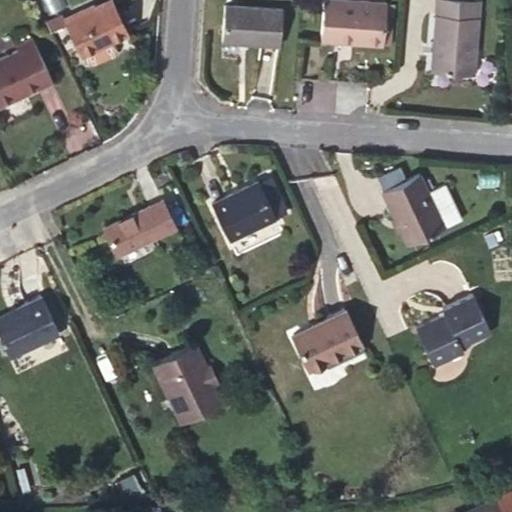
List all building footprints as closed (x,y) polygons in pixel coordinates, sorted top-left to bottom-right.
[(59,0),(41,0),(44,8),(60,3),(59,0)] [(84,7),(64,17),(81,54),(83,53),(87,62),(93,64),(115,54),(117,49),(113,39),(128,32),(112,0),(105,0),(85,9),(84,7)] [(386,0),(380,0),(323,0),(321,33),(352,35),(352,42),(383,44),(383,40),(386,0)] [(386,0),(383,40),(391,41),(394,1),(386,0)] [(436,0),(431,71),(474,75),(479,0),(436,0)] [(279,44),(282,8),(224,3),(222,40),(279,44)] [(56,13),(47,17),(51,26),(60,22),(56,13)] [(352,35),(321,33),(321,40),(352,42),(352,35)] [(0,105),(26,93),(24,87),(50,75),(32,36),(16,44),(18,49),(0,57),(0,105)] [(24,87),(26,93),(52,80),(50,75),(24,87)] [(419,172),(382,189),(407,243),(444,226),(419,172)] [(259,180),(277,217),(287,212),(269,175),(259,180)] [(258,178),(211,201),(229,240),(277,217),(259,180),(258,178)] [(175,225),(162,199),(103,227),(116,253),(175,225)] [(444,312),(415,325),(434,364),(463,352),(460,345),(491,331),(473,292),(442,307),(444,312)] [(59,331),(42,295),(0,315),(0,335),(9,355),(59,331)] [(359,339),(344,308),(292,333),(310,369),(329,359),(327,355),(359,339)] [(327,355),(329,359),(362,343),(359,339),(327,355)] [(196,342),(152,362),(181,422),(224,401),(216,383),(206,364),(196,342)] [(210,361),(206,364),(216,383),(219,382),(210,361)] [(511,511),(511,488),(459,511),(511,511)] [(132,510),(132,511),(161,511),(156,499),(132,510)]
